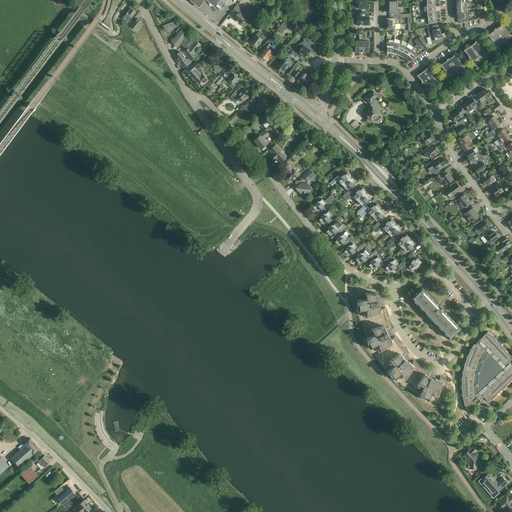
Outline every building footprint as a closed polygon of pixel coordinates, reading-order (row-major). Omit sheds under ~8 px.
[(357,5),(356,6),(356,7),(357,8),(358,9),(361,9),(365,9),(370,9),(370,6),(369,5),(369,2),(365,1),(365,0),(359,0),(359,1),(358,1),(358,4),(357,4),(357,5)] [(249,13),(240,5),(239,7),(237,5),(238,4),(233,10),(238,13),(234,18),(241,23),(249,13)] [(397,10),(397,7),(388,7),(388,13),(395,13),(395,16),(401,16),(401,10),(397,10)] [(136,12),(135,12),(130,8),(127,13),(126,12),(125,14),(126,14),(124,16),(122,19),(126,22),(128,23),(130,21),(129,21),(133,16),(136,12)] [(366,13),(361,12),(358,12),(358,16),(357,16),(357,25),(367,25),(367,26),(368,25),(369,25),(369,24),(370,23),(370,22),(369,22),(369,21),(368,21),(369,20),(369,18),(368,18),(367,18),(367,17),(366,17),(366,13)] [(469,21),(468,16),(468,12),(467,12),(456,14),(457,20),(462,18),(463,22),(469,21)] [(137,18),(131,27),(135,30),(141,22),(138,20),(138,19),(137,18)] [(257,28),(261,31),(266,25),(262,22),(257,28)] [(282,24),(277,30),(281,33),(286,27),(282,24)] [(433,27),(427,29),(430,37),(441,33),(439,28),(438,24),(432,26),(433,27)] [(511,37),(504,26),(503,24),(496,29),(497,30),(495,31),(494,30),(488,35),(494,43),(497,47),(502,44),(503,45),(502,46),(505,50),(511,45),(508,40),(511,37)] [(66,37),(54,28),(53,28),(52,27),(51,27),(51,28),(50,28),(50,29),(51,30),(51,31),(52,32),(64,41),(65,41),(66,41),(67,41),(68,41),(68,40),(68,39),(67,39),(67,38),(66,37)] [(198,48),(201,45),(181,29),(171,42),(177,48),(180,44),(186,49),(184,52),(189,58),(186,60),(180,52),(175,56),(179,61),(177,62),(180,66),(181,64),(184,68),(189,65),(193,61),(192,60),(199,54),(196,50),(198,49),(198,48)] [(266,37),(261,34),(259,32),(251,41),(254,44),(254,45),(255,46),(256,46),(257,46),(262,40),(263,41),(266,37)] [(443,42),(442,39),(443,39),(441,33),(430,37),(432,44),(437,43),(438,44),(443,42)] [(304,41),(297,46),(300,50),(298,53),(304,57),(310,50),(309,50),(310,48),(316,48),(317,44),(315,42),(312,42),(310,40),(307,44),(304,41)] [(481,48),(478,43),(477,41),(464,50),(475,65),(487,56),(483,50),(482,50),(480,48),(481,48)] [(396,55),(400,44),(393,42),(392,54),(396,55)] [(269,44),(260,55),(266,60),(269,56),(272,53),(273,52),(272,52),(274,50),(274,49),(277,46),(273,44),(272,46),(269,44)] [(401,57),(406,46),(400,44),(396,55),(401,57)] [(405,59),(410,53),(412,50),(406,46),(401,57),(405,59)] [(410,53),(405,59),(409,62),(418,55),(412,50),(410,53)] [(461,63),(457,57),(455,55),(449,59),(450,60),(448,62),(447,61),(441,65),(447,73),(450,77),(464,67),(461,63)] [(282,59),(276,67),(282,72),(285,68),(286,69),(293,64),(288,58),(285,61),(282,59)] [(196,61),(187,70),(186,71),(185,71),(190,76),(198,86),(200,89),(202,86),(204,84),(204,85),(208,81),(207,81),(207,80),(208,80),(203,74),(202,75),(200,73),(202,71),(199,67),(201,66),(196,61)] [(440,81),(431,69),(430,67),(417,76),(422,82),(423,81),(424,83),(423,84),(428,90),(440,81)] [(304,72),(302,74),(299,72),(295,76),(296,76),(295,77),(295,78),(296,79),(297,80),(295,82),(296,83),(296,84),(298,86),(299,85),(300,86),(305,80),(303,79),(307,75),(304,72)] [(234,83),(238,79),(238,78),(238,77),(236,76),(233,74),(230,77),(228,75),(225,78),(230,82),(227,85),(232,89),(236,85),(234,83)] [(213,81),(213,82),(214,81),(218,85),(223,79),(219,75),(219,76),(216,78),(216,79),(213,81)] [(382,87),(381,85),(376,89),(379,93),(384,90),(382,87)] [(22,96),(10,87),(9,87),(8,87),(7,87),(6,87),(5,87),(5,88),(6,88),(6,89),(6,90),(7,91),(19,100),(20,100),(21,100),(22,100),(23,100),(23,99),(23,98),(22,97),(22,96)] [(236,90),(231,97),(236,101),(239,99),(242,101),(249,93),(244,89),(240,93),(236,90)] [(488,98),(490,96),(485,89),(481,92),(488,102),(490,100),(488,98)] [(378,96),(378,95),(373,90),(365,98),(371,104),(370,105),(372,107),(366,112),(367,113),(365,115),(368,118),(368,119),(369,120),(370,120),(371,121),(374,118),(377,122),(381,117),(378,114),(379,114),(376,111),(382,106),(377,100),(376,98),(378,96)] [(488,102),(481,92),(476,95),(481,102),(486,99),(488,102)] [(250,101),(243,108),(246,111),(249,107),(253,103),(255,105),(262,110),(268,103),(261,98),(256,94),(254,97),(250,101)] [(468,101),(473,109),(477,106),(472,98),(468,101)] [(468,101),(463,105),(467,110),(465,111),(466,112),(469,117),(471,115),(469,112),(473,109),(468,101)] [(453,120),(454,122),(460,118),(461,120),(465,117),(463,115),(466,112),(461,106),(456,110),(457,112),(453,114),(452,115),(450,117),(451,118),(450,119),(453,120)] [(489,126),(497,120),(494,116),(489,120),(487,117),(482,121),(479,123),(481,126),(484,123),(486,122),(489,126)] [(355,120),(351,125),(355,129),(359,124),(355,120)] [(492,130),(500,124),(497,120),(489,126),(492,130)] [(455,130),(459,135),(467,130),(463,125),(460,121),(454,125),(455,125),(458,128),(455,130)] [(499,139),(506,133),(503,129),(496,134),(499,139)] [(260,148),(261,149),(267,144),(263,139),(269,135),(265,130),(257,136),(258,137),(254,140),(257,144),(257,145),(260,148)] [(426,145),(434,139),(429,132),(425,135),(423,132),(416,137),(420,142),(423,141),(426,145)] [(503,142),(509,137),(506,133),(499,139),(496,140),(499,144),(498,146),(499,148),(505,144),(503,142)] [(467,135),(459,141),(460,143),(459,144),(465,151),(470,148),(473,146),(469,141),(471,140),(467,135)] [(508,151),(511,148),(511,142),(507,146),(505,144),(499,148),(501,150),(503,149),(505,147),(508,151)] [(282,164),(287,159),(280,152),(281,151),(276,145),(270,151),(272,154),(269,157),(274,162),(278,158),(283,163),(282,164)] [(432,158),(440,152),(436,146),(433,147),(431,145),(422,152),(426,157),(430,155),(432,158)] [(480,150),(475,153),(473,150),(466,155),(470,161),(469,161),(471,165),(477,160),(483,156),(484,155),(480,150)] [(484,159),(483,156),(477,160),(479,164),(474,168),(477,173),(486,167),(484,165),(484,163),(482,160),(484,159)] [(429,164),(426,166),(428,169),(429,171),(431,169),(434,174),(435,175),(439,172),(438,171),(442,168),(446,165),(442,159),(440,160),(438,157),(431,162),(429,164)] [(294,180),(299,175),(288,163),(281,168),(287,174),(285,176),(290,182),(294,179),(294,180)] [(310,169),(302,176),(307,181),(315,174),(310,169)] [(484,173),(480,176),(482,179),(481,179),(485,185),(486,185),(487,186),(487,187),(494,182),(496,181),(496,180),(493,176),(492,176),(490,177),(488,174),(487,175),(485,172),(484,173)] [(343,186),(351,178),(351,177),(347,173),(345,175),(344,175),(344,174),(341,177),(342,178),(338,181),(343,186)] [(446,185),(453,180),(450,176),(447,173),(442,177),(440,174),(434,178),(436,180),(438,183),(443,180),(446,185)] [(351,188),(355,185),(354,185),(353,184),(356,182),(352,178),(351,178),(343,186),(347,190),(350,187),(351,188)] [(301,183),(296,188),(301,194),(302,193),(306,193),(307,194),(313,189),(310,186),(307,184),(301,183)] [(496,197),(503,191),(497,183),(488,189),(490,192),(492,191),(496,197)] [(455,193),(460,189),(457,184),(449,189),(448,188),(445,191),(449,197),(450,197),(452,200),(457,196),(455,193)] [(357,201),(366,193),(365,193),(366,192),(362,188),(359,191),(359,190),(355,193),(356,194),(353,197),(357,201)] [(366,204),(369,201),(368,200),(371,197),(367,193),(366,194),(366,193),(357,201),(362,206),(365,203),(366,204)] [(313,207),(317,212),(320,209),(321,210),(323,209),(325,211),(337,199),(332,194),(324,201),(322,199),(319,202),(318,201),(315,204),(315,205),(313,207)] [(464,194),(455,201),(457,205),(459,203),(463,208),(461,208),(463,211),(468,207),(466,205),(470,202),(464,194)] [(372,217),(381,209),(380,208),(381,208),(377,204),(374,207),(373,206),(374,205),(373,205),(370,208),(371,209),(368,213),(372,217)] [(470,223),(474,220),(478,217),(474,212),(475,211),(473,208),(464,214),(470,223)] [(331,219),(330,219),(336,214),(331,209),(328,212),(325,214),(324,214),(321,217),(321,218),(319,220),(323,224),(326,221),(327,223),(328,222),(331,219)] [(381,220),(384,216),(383,216),(386,213),(382,209),(381,210),(381,209),(372,217),(376,221),(380,218),(381,220)] [(330,224),(338,216),(336,214),(330,219),(331,219),(328,222),(330,224)] [(338,231),(340,228),(344,225),(343,224),(342,225),(338,220),(333,226),(332,225),(328,229),(329,229),(326,232),(330,236),(334,233),(335,234),(337,232),(338,231)] [(387,233),(395,225),(395,224),(396,223),(392,220),(389,222),(388,221),(385,224),(386,225),(383,228),(387,233)] [(481,232),(488,226),(484,221),(480,224),(478,222),(473,225),(476,229),(478,228),(481,232)] [(338,231),(337,232),(339,234),(342,231),(347,226),(345,224),(344,225),(340,228),(338,231)] [(396,235),(399,232),(398,232),(398,231),(400,228),(397,225),(396,225),(395,225),(387,233),(391,237),(395,234),(396,235)] [(348,238),(347,237),(349,234),(346,231),(341,236),(340,235),(337,239),(337,240),(335,242),(339,246),(342,243),(343,244),(346,241),(345,240),(348,238)] [(487,245),(482,249),(485,253),(487,251),(492,247),(490,244),(494,241),(498,237),(494,232),(489,236),(488,236),(486,234),(483,236),(487,242),(486,243),(487,245)] [(402,248),(410,240),(410,239),(407,235),(404,238),(403,237),(403,236),(400,239),(401,241),(398,244),(402,248)] [(509,242),(506,239),(505,237),(501,241),(503,244),(496,248),(497,249),(495,250),(495,252),(497,254),(498,254),(500,253),(508,247),(509,249),(511,247),(508,243),(509,242)] [(410,251),(414,248),(414,247),(413,248),(412,247),(415,244),(411,240),(411,241),(410,240),(402,248),(406,253),(409,250),(410,251)] [(344,252),(348,256),(351,253),(353,254),(356,251),(355,250),(357,247),(353,243),(350,246),(350,245),(346,249),(347,249),(344,252)] [(358,257),(355,259),(359,264),(363,261),(364,262),(367,259),(367,258),(366,258),(367,257),(368,256),(368,255),(371,252),(367,248),(365,250),(364,251),(362,253),(361,253),(357,256),(358,257)] [(369,265),(373,270),(376,267),(377,268),(380,265),(379,263),(382,261),(378,257),(375,259),(374,259),(371,262),(371,263),(369,265)] [(408,267),(412,271),(413,270),(414,271),(415,270),(414,269),(415,269),(416,269),(420,265),(419,266),(419,265),(421,263),(417,258),(415,261),(414,260),(414,259),(410,262),(412,264),(408,267)] [(396,266),(398,264),(394,259),(391,262),(391,261),(387,265),(388,266),(385,268),(389,272),(393,269),(394,270),(393,270),(394,270),(397,267),(396,266)] [(439,306),(427,293),(422,288),(411,298),(411,299),(411,298),(413,300),(416,304),(417,303),(419,305),(418,306),(422,310),(423,309),(425,311),(424,312),(436,325),(437,324),(439,326),(438,327),(442,331),(443,330),(445,332),(444,333),(448,337),(449,338),(449,339),(460,328),(443,310),(439,305),(439,306)] [(379,304),(379,298),(379,297),(378,297),(377,294),(378,294),(365,293),(366,293),(366,299),(367,299),(367,300),(358,300),(357,306),(358,306),(359,311),(366,310),(366,311),(366,317),(380,313),(379,310),(381,310),(380,305),(379,306),(379,304)] [(388,334),(386,329),(385,328),(384,329),(383,326),(371,329),(372,330),(374,334),(375,334),(375,335),(366,339),(368,345),(369,344),(371,348),(378,345),(378,346),(381,352),(392,343),(391,341),(391,340),(389,336),(388,336),(387,335),(388,334)] [(496,339),(493,336),(491,334),(490,335),(488,332),(479,340),(480,340),(475,345),(474,344),(472,348),(473,349),(471,351),(470,350),(468,355),(469,356),(468,358),(467,358),(465,362),(467,363),(466,365),(464,365),(463,370),(465,370),(464,373),(463,372),(462,381),(462,388),(463,396),(464,404),(466,410),(475,402),(477,404),(481,400),(480,400),(484,397),(488,402),(491,399),(492,400),(497,395),(496,394),(502,390),(507,385),(507,384),(511,380),(511,379),(511,363),(511,364),(509,362),(511,358),(511,356),(511,355),(510,355),(511,355),(510,356),(505,350),(506,350),(501,344),(500,345),(501,345),(500,345),(495,340),(495,339),(496,340),(496,339)] [(407,360),(402,356),(401,356),(399,355),(399,354),(389,361),(390,362),(390,361),(393,365),(394,365),(395,365),(388,372),(391,377),(392,376),(396,379),(401,373),(402,374),(401,375),(406,379),(414,367),(413,367),(411,365),(412,365),(409,361),(408,362),(406,361),(407,360)] [(433,378),(428,376),(427,376),(427,377),(424,376),(424,375),(417,385),(418,385),(422,387),(423,387),(424,387),(419,395),(424,399),(425,398),(429,400),(432,392),(434,393),(433,393),(439,396),(442,383),(439,382),(440,381),(435,379),(435,380),(433,379),(433,378)] [(19,467),(40,449),(31,438),(24,444),(25,446),(11,458),(19,467)] [(477,468),(478,464),(480,462),(473,454),(478,450),(474,446),(464,455),(469,460),(469,465),(468,465),(468,467),(468,468),(474,469),(474,468),(477,468)] [(45,455),(39,461),(40,462),(37,464),(41,469),(44,467),(50,461),(45,455)] [(0,456),(0,473),(9,466),(0,456)] [(29,483),(37,476),(29,466),(21,473),(29,483)] [(490,491),(494,495),(495,495),(503,488),(502,488),(508,483),(503,477),(498,482),(489,473),(482,480),(481,481),(485,485),(486,485),(488,487),(488,488),(489,488),(491,490),(490,491)] [(61,486),(55,491),(57,495),(64,490),(61,486)] [(71,488),(57,499),(58,499),(59,498),(63,503),(62,504),(62,505),(76,494),(75,494),(71,489),(71,488)] [(499,502),(504,509),(506,508),(508,511),(510,511),(511,511),(511,495),(509,498),(507,496),(499,502)] [(87,511),(92,509),(84,500),(69,511),(87,511)]
